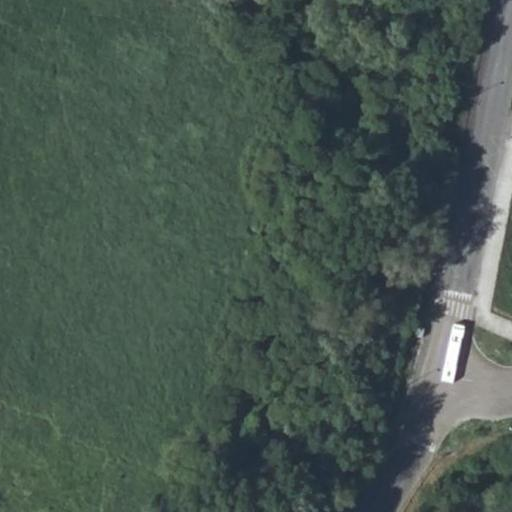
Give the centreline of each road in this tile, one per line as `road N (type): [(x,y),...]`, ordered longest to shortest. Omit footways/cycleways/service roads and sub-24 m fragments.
road 1 (tertiary): [(438,374),(511,30)]
road 2 (tertiary): [(380,511),(417,442),(438,374)]
